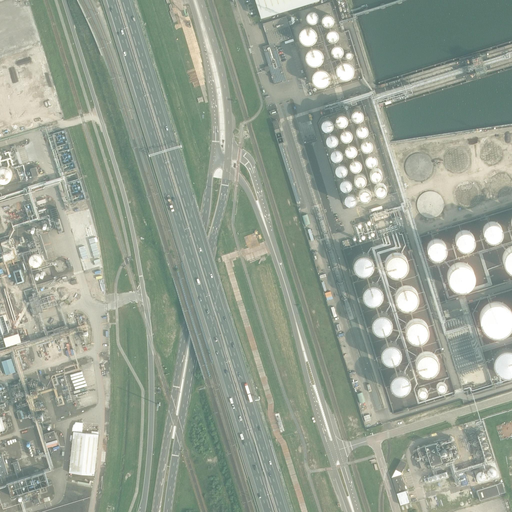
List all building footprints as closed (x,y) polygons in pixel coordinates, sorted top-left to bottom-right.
[(255,0),(261,18),(317,0),(255,0)] [(8,5),(1,7),(5,22),(13,19),(8,5)] [(313,23),(315,23),(317,23),(319,22),(320,20),(321,19),(321,17),(320,15),(319,13),(317,12),(315,11),(313,12),(311,12),(310,14),(309,15),(309,17),(309,19),(310,21),(311,22),(313,23)] [(328,26),(330,26),(332,25),(334,24),(335,23),(335,21),(336,19),(335,17),(334,16),(332,14),(330,14),(328,14),(326,15),(325,16),(324,18),(324,20),(324,22),(325,24),(326,25),(328,26)] [(293,38),(292,36),(286,16),(263,24),(269,45),(262,47),(268,66),(264,67),(265,71),(270,70),(274,84),(286,81),(275,43),(293,38)] [(300,35),(300,39),(302,42),(305,44),(308,45),(311,45),(314,44),(317,41),(318,39),(319,35),(319,32),(317,30),(315,27),(312,26),(309,25),(306,26),(303,27),(301,30),(300,32),(300,35)] [(334,41),(336,41),(338,41),(340,40),(341,38),(342,36),(342,34),(341,32),(340,31),(338,30),(337,29),(335,29),(333,30),(331,31),(330,33),(330,35),(330,37),(331,39),(333,40),(334,41)] [(335,56),(337,56),(339,56),(340,55),(342,53),(342,51),(342,49),(342,47),(341,46),(339,45),(337,44),(335,44),(333,45),(332,46),(331,48),(330,50),(331,52),(332,54),(333,55),(335,56)] [(307,57),(308,60),(310,63),(312,65),(315,66),(318,66),(322,65),(324,63),(326,60),(327,57),(326,54),(325,51),(323,49),(320,47),(317,47),(314,47),(311,49),(309,51),(307,54),(307,57)] [(337,73),(338,76),(340,79),(342,81),(346,82),(349,82),(352,81),(354,79),(356,76),(357,73),(356,69),(355,67),(353,64),(350,63),(347,63),(344,63),(341,64),(339,67),(338,69),(337,73)] [(314,79),(315,82),(317,85),(319,87),(322,88),(326,88),(329,87),(331,85),(333,82),(334,79),(333,76),(332,73),(330,71),(327,69),(324,69),(321,69),(318,71),(316,73),(315,76),(314,79)] [(359,121),(361,121),(363,120),(365,119),(366,118),(367,116),(367,114),(366,112),(365,110),(363,109),(361,109),(359,109),(357,110),(356,111),(355,113),(355,115),(355,117),(356,118),(357,120),(359,121)] [(341,126),(343,126),(345,126),(346,125),(348,123),(348,122),(348,120),(348,118),(347,116),(345,115),(343,114),(341,115),(339,115),(338,117),(337,118),(336,120),(337,122),(338,124),(339,125),(341,126)] [(330,130),(333,126),(334,121),(329,118),(325,117),(322,122),(321,127),(327,131),(326,140),(331,144),(333,144),(337,138),(337,136),(330,130)] [(272,122),(274,129),(274,131),(278,144),(283,142),(277,121),(272,122)] [(364,135),(366,136),(368,135),(369,134),(371,133),(371,131),(371,129),(371,127),(369,125),(368,124),(366,124),(364,124),(362,125),(361,126),(360,128),(359,130),(360,132),(360,133),(362,135),(364,135)] [(346,142),(348,142),(350,141),(352,140),(353,139),(354,137),(354,135),(353,133),(352,132),(350,130),(349,130),(346,130),(345,131),(343,132),(342,134),(342,136),(342,138),(343,140),(345,141),(346,142)] [(368,150),(370,150),(372,150),(373,149),(375,147),(375,145),(375,143),(375,141),(374,140),(372,139),(370,138),(368,138),(366,139),(365,140),(364,142),(363,144),(364,146),(365,148),(366,149),(368,150)] [(351,156),(353,156),(355,156),(357,155),(358,153),(359,151),(359,149),(358,148),(357,146),(355,145),(353,144),(351,144),(349,145),(348,147),(347,148),(347,150),(347,152),(348,154),(349,155),(351,156)] [(501,156),(501,153),(500,150),(498,148),(495,146),(492,145),(489,145),(486,146),(484,148),(482,151),(482,154),(482,157),(484,160),(486,162),(489,164),(492,164),(495,163),(498,161),(499,159),(501,156)] [(445,154),(444,160),(445,166),(449,171),(455,174),(461,174),(466,170),(470,165),(470,159),(468,153),(463,149),(456,147),(450,149),(445,154)] [(331,159),(340,159),(341,148),(331,148),(331,159)] [(372,165),(374,165),(376,164),(378,163),(379,162),(380,160),(380,158),(379,156),(378,155),(377,153),(375,153),(373,153),(371,154),(369,155),(368,157),(368,159),(368,161),(369,163),(371,164),(372,165)] [(406,160),(405,167),(406,173),(410,178),(415,181),(422,180),(427,177),(431,171),(431,165),(429,159),(424,155),(417,154),(411,156),(406,160)] [(356,171),(358,171),(360,171),(361,170),(363,168),(363,166),(363,164),(363,163),(362,161),(360,160),(358,159),(356,159),(354,160),(353,161),(352,163),(351,165),(352,167),(353,169),(354,170),(356,171)] [(343,175),(347,166),(338,162),(334,171),(343,175)] [(12,176),(12,175),(12,173),(12,171),(11,170),(10,168),(9,167),(7,166),(5,166),(4,166),(2,166),(0,166),(0,182),(0,183),(2,183),(4,183),(5,183),(7,183),(9,182),(10,181),(11,179),(12,178),(12,176)] [(32,177),(38,176),(36,167),(30,169),(32,177)] [(378,180),(380,180),(381,180),(383,179),(384,177),(385,175),(385,173),(385,172),(383,170),(382,169),(380,168),(378,168),(376,169),(374,171),(373,172),(373,174),(373,176),(374,178),(376,179),(378,180)] [(361,186),(363,186),(365,185),(366,184),(368,183),(368,181),(368,179),(368,177),(366,176),(365,174),(363,174),(361,174),(359,175),(358,176),(357,178),(356,180),(357,182),(357,184),(359,185),(361,186)] [(510,188),(510,185),(509,182),(507,179),(504,178),(501,177),(498,177),(495,178),(493,180),(491,183),(491,186),(491,189),(493,192),(495,194),(498,195),(501,196),(504,195),(507,193),(509,191),(510,188)] [(350,189),(350,178),(340,178),(340,189),(350,189)] [(456,189),(454,195),(455,201),(459,206),(465,209),(471,208),(477,205),(480,200),(480,193),(478,187),(473,183),(466,182),(460,184),(456,189)] [(382,195),(384,195),(386,195),(387,194),(388,192),(389,190),(389,188),(389,187),(387,185),(386,184),(384,183),(382,183),(380,184),(378,186),(377,187),(377,189),(377,191),(378,193),(380,194),(382,195)] [(74,202),(86,198),(83,188),(80,189),(81,192),(71,195),(74,202)] [(366,200),(368,200),(370,200),(371,199),(373,197),(373,196),(373,194),(373,192),(371,190),(370,189),(368,188),(366,189),(364,189),(363,191),(362,192),(361,194),(362,196),(362,198),(364,199),(366,200)] [(350,191),(342,197),(350,205),(357,198),(350,191)] [(418,198),(416,205),(417,211),(421,216),(427,219),(433,218),(439,215),(442,209),(443,203),(440,197),(435,193),(429,192),(422,194),(418,198)] [(307,214),(302,216),(305,225),(310,223),(307,214)] [(502,234),(502,231),(501,228),(499,226),(496,224),(493,223),(490,223),(487,225),(485,227),(483,229),(483,232),(483,236),(485,238),(487,240),(490,242),(493,242),(496,241),(499,240),(501,237),(502,234)] [(474,242),(474,239),(473,236),(471,234),(468,232),(465,231),(462,231),(459,233),(457,235),(456,237),(455,240),(455,243),(457,246),(459,248),(462,250),(465,250),(468,249),(471,248),(473,245),(474,242)] [(10,234),(0,237),(0,246),(8,268),(10,268),(10,266),(14,264),(16,269),(13,270),(18,283),(25,280),(24,278),(27,277),(26,275),(24,276),(19,265),(24,264),(22,260),(24,259),(22,252),(17,254),(10,234)] [(86,240),(93,265),(98,264),(99,268),(102,267),(94,240),(91,241),(91,239),(91,237),(88,238),(88,240),(86,240)] [(342,241),(345,249),(351,247),(348,239),(342,241)] [(445,251),(445,248),(444,245),(443,242),(440,240),(437,240),(434,240),(431,241),(429,243),(427,246),(427,249),(427,252),(428,255),(431,257),(434,258),(437,258),(440,258),(442,256),(444,254),(445,251)] [(505,267),(508,271),(511,273),(511,272),(511,247),(509,248),(506,251),(503,255),(502,259),(503,263),(505,267)] [(388,271),(391,274),(395,276),(399,277),(404,276),(407,274),(410,271),(412,266),(412,262),(411,258),(409,254),(405,251),(401,250),(397,250),(392,252),(389,255),(387,258),(386,263),(386,267),(388,271)] [(40,262),(41,260),(40,259),(40,258),(39,257),(38,256),(37,255),(35,255),(34,255),(32,255),(31,256),(30,257),(30,258),(29,260),(29,261),(30,263),(30,264),(31,265),(32,266),(34,266),(35,266),(37,266),(38,265),(39,264),(40,263),(40,262)] [(355,266),(355,269),(357,271),(360,273),(363,275),(366,275),(369,274),(371,272),(373,269),(374,266),(374,263),(373,260),(371,258),(368,256),(365,255),(362,256),(359,257),(356,259),(355,262),(355,266)] [(449,285),(452,288),(456,290),(461,290),(465,290),(469,287),(472,284),(474,280),(474,276),(473,271),(470,268),(467,265),(463,264),(458,264),(454,265),(450,268),(448,272),(447,276),(448,281),(449,285)] [(399,304),(402,307),(406,309),(411,310),(415,309),(419,307),(422,304),(423,300),(424,295),(422,291),(420,287),(416,285),(412,283),(408,283),(404,285),(400,288),(398,292),(397,296),(397,300),(399,304)] [(364,295),(365,298),(367,301),(369,303),(372,304),(376,304),(379,303),(381,301),(383,298),(384,295),(383,292),(382,289),(380,287),(377,285),(374,285),(371,285),(368,287),(366,289),(365,292),(364,295)] [(70,289),(62,291),(65,302),(73,300),(70,289)] [(57,305),(56,302),(58,302),(56,294),(54,295),(54,294),(53,295),(53,293),(38,297),(37,297),(36,294),(33,295),(32,290),(25,292),(28,300),(29,299),(34,315),(43,312),(42,309),(57,305)] [(482,328),(486,331),(491,333),(496,334),(501,333),(505,330),(508,326),(510,321),(511,316),(509,311),(507,307),(503,304),(498,302),(493,302),(488,303),(484,305),(481,309),(479,314),(478,319),(480,324),(482,328)] [(373,325),(374,329),(376,331),(378,333),(381,335),(384,335),(387,334),(390,332),(392,329),(393,326),(392,323),(391,320),(389,318),(386,316),(383,315),(380,316),(377,317),(375,319),(374,322),(373,325)] [(0,333),(10,330),(5,316),(0,317),(0,333)] [(408,338),(411,341),(415,343),(420,344),(424,343),(428,341),(431,337),(432,333),(433,329),(432,325),(429,321),(425,318),(421,317),(417,317),(413,319),(409,321),(407,325),(406,329),(406,334),(408,338)] [(18,334),(3,338),(6,347),(21,343),(18,334)] [(382,355),(383,358),(385,361),(387,363),(390,364),(393,364),(396,363),(399,361),(401,359),(402,356),(401,352),(400,349),(398,347),(395,345),(392,345),(389,345),(386,347),(384,349),(383,352),(382,355)] [(419,370),(422,373),(426,375),(430,376),(434,375),(438,373),(441,370),(443,366),(443,361),(442,357),(439,353),(436,351),(432,349),(427,349),(423,351),(420,354),(417,357),(416,362),(417,366),(419,370)] [(495,370),(498,373),(502,376),(506,376),(511,375),(511,374),(511,350),(508,349),(504,349),(499,351),(496,354),(494,358),(493,362),(493,366),(495,370)] [(2,362),(6,375),(16,372),(12,359),(2,362)] [(392,384),(393,387),(394,390),(397,392),(400,393),(403,393),(406,392),(408,390),(410,388),(411,385),(411,381),(410,378),(408,376),(405,374),(402,374),(399,374),(396,376),(394,378),(392,381),(392,384)] [(438,388),(438,390),(439,391),(440,392),(442,392),(443,392),(445,392),(446,391),(447,390),(447,389),(447,387),(446,386),(445,385),(444,384),(443,384),(441,384),(440,384),(439,385),(438,387),(438,388)] [(419,394),(420,396),(421,397),(422,398),(423,398),(425,398),(426,398),(427,397),(428,396),(428,394),(428,393),(428,392),(427,390),(426,390),(424,389),(423,390),(421,390),(420,391),(420,393),(419,394)] [(357,393),(360,403),(365,401),(363,392),(357,393)] [(16,412),(19,420),(24,418),(25,418),(24,416),(23,412),(23,410),(16,412)] [(46,441),(56,438),(54,431),(44,434),(46,441)] [(99,434),(82,433),(73,432),(69,473),(94,475),(99,434)] [(420,458),(427,456),(430,466),(442,462),(436,442),(417,448),(420,458)] [(406,463),(400,460),(395,469),(401,473),(406,463)] [(401,474),(392,477),(391,477),(396,493),(406,490),(401,474)] [(499,494),(496,484),(476,490),(480,500),(499,494)]
